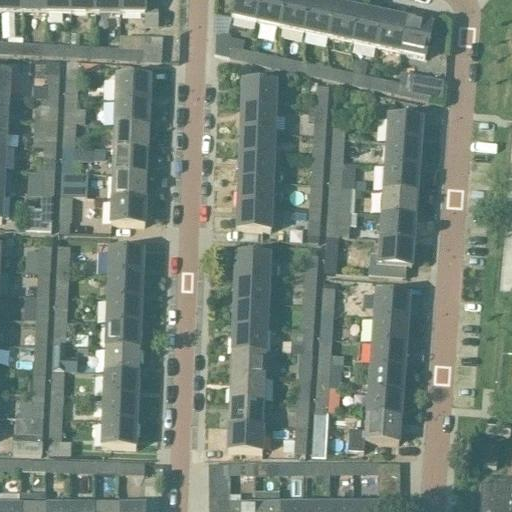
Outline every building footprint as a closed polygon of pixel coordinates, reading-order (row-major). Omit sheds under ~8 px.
[(21,0),(0,0),(0,17),(21,18),(21,0)] [(21,0),(21,18),(46,18),(45,0),(21,0)] [(45,0),(46,18),(70,18),(70,0),(45,0)] [(70,0),(70,18),(94,18),(94,0),(70,0)] [(119,18),(119,0),(94,0),(94,18),(119,18)] [(144,0),(119,0),(119,18),(144,18),(144,0)] [(255,26),(260,0),(219,0),(217,12),(231,15),(230,21),(255,26)] [(260,0),(255,26),(279,32),(285,0),(260,0)] [(297,0),(285,0),(279,32),(303,37),(310,3),(297,0)] [(310,3),(303,37),(327,42),(334,8),(310,3)] [(334,8),(327,42),(351,47),(358,13),(334,8)] [(375,52),(382,18),(358,13),(351,47),(375,52)] [(375,52),(399,57),(406,23),(382,18),(375,52)] [(406,23),(399,57),(424,62),(431,28),(406,23)] [(228,64),(246,68),(249,55),(225,50),(227,39),(213,39),(213,59),(228,63),(228,64)] [(119,65),(145,67),(145,65),(161,65),(162,42),(119,40),(119,53),(119,65)] [(21,47),(0,46),(0,57),(21,59),(21,47)] [(21,47),(21,59),(45,61),(45,49),(21,47)] [(45,49),(45,61),(70,62),(70,50),(45,49)] [(70,50),(70,62),(94,64),(94,52),(70,50)] [(94,52),(94,64),(119,65),(119,53),(94,52)] [(273,60),(249,55),(246,68),(270,73),(273,60)] [(273,60),(270,73),(294,78),(297,66),(273,60)] [(297,66),(294,78),(318,83),(321,71),(297,66)] [(65,104),(77,104),(79,68),(66,67),(65,104)] [(321,71),(318,83),(342,88),(345,76),(321,71)] [(345,76),(342,88),(366,94),(369,81),(345,76)] [(0,77),(0,102),(8,103),(9,78),(0,77)] [(58,106),(59,79),(47,78),(47,91),(33,90),(32,104),(40,104),(46,104),(58,106)] [(400,88),(398,101),(422,106),(423,105),(440,108),(441,84),(410,78),(410,81),(400,79),(401,86),(400,88)] [(115,106),(149,107),(150,82),(116,80),(115,106)] [(369,81),(366,94),(398,101),(400,88),(369,81)] [(241,112),(276,113),(277,88),(243,86),(241,112)] [(315,91),(314,115),(327,115),(328,91),(315,91)] [(18,103),(8,103),(0,102),(0,126),(6,127),(7,113),(17,113),(18,103)] [(46,104),(40,104),(40,115),(34,115),(34,129),(57,130),(58,106),(46,104)] [(76,129),(83,129),(84,115),(77,114),(77,104),(65,104),(64,128),(76,129)] [(114,130),(148,132),(149,107),(115,106),(114,130)] [(241,112),(240,136),(275,138),(276,113),(241,112)] [(300,139),(312,139),(325,140),(327,115),(314,115),(313,128),(301,127),(300,139)] [(333,116),(331,143),(344,144),(345,117),(333,116)] [(386,146),(420,149),(422,123),(387,121),(386,146)] [(0,151),(5,152),(6,138),(16,139),(16,128),(6,127),(0,126),(0,151)] [(62,154),(74,155),(76,129),(64,128),(62,154)] [(57,130),(34,129),(33,153),(44,154),(56,154),(57,130)] [(113,156),(147,157),(148,132),(114,130),(113,156)] [(275,138),(240,136),(239,161),(274,162),(275,138)] [(325,140),(312,139),(311,164),(324,164),(325,140)] [(329,167),(342,168),(344,144),(331,143),(329,167)] [(384,171),(419,173),(420,149),(386,146),(384,171)] [(56,154),(44,154),(43,178),(54,179),(56,154)] [(61,179),(73,179),(74,155),(62,154),(61,179)] [(112,181),(146,182),(147,157),(113,156),(112,181)] [(238,185),(273,187),(274,162),(239,161),(238,185)] [(324,164),(311,164),(309,188),(322,189),(324,164)] [(354,169),(342,168),(329,167),(328,192),(340,193),(353,194),(354,169)] [(382,196),(417,198),(419,173),(384,171),(382,196)] [(26,202),(42,203),(53,203),(54,179),(43,178),(27,178),(26,202)] [(60,202),(72,203),(72,189),(73,179),(61,179),(60,202)] [(111,204),(145,206),(146,182),(112,181),(111,204)] [(238,185),(237,210),(272,211),(273,187),(238,185)] [(322,189),(309,188),(308,213),(321,213),(322,189)] [(328,192),(326,216),(339,217),(340,193),(328,192)] [(382,196),(381,220),(416,222),(417,198),(382,196)] [(60,202),(59,215),(71,216),(72,203),(60,202)] [(53,203),(42,203),(41,228),(52,229),(53,203)] [(144,231),(145,206),(111,204),(110,229),(144,231)] [(272,211),(237,210),(236,235),(271,237),(272,211)] [(321,213),(308,213),(306,240),(319,241),(321,213)] [(357,218),(339,217),(326,216),(325,241),(337,242),(346,242),(347,231),(356,231),(357,218)] [(379,244),(414,247),(416,222),(381,220),(380,236),(379,244)] [(68,238),(69,228),(59,228),(58,238),(68,238)] [(336,267),(337,242),(325,241),(323,266),(336,267)] [(412,272),(414,247),(379,244),(378,261),(369,260),(368,281),(405,283),(405,272),(412,272)] [(26,277),(37,277),(50,278),(51,251),(39,250),(38,257),(27,257),(26,277)] [(56,278),(69,278),(70,252),(57,251),(56,278)] [(108,279),(142,281),(143,255),(109,254),(108,279)] [(234,284),(269,285),(270,260),(235,258),(234,284)] [(305,260),(304,287),(316,287),(318,261),(305,260)] [(49,303),(50,278),(37,277),(36,302),(49,303)] [(56,278),(55,302),(67,303),(69,278),(56,278)] [(108,304),(141,305),(142,281),(108,279),(108,304)] [(234,284),(233,308),(268,310),(269,285),(234,284)] [(316,287),(304,287),(302,311),(315,312),(316,287)] [(321,319),(333,319),(335,294),(322,293),(321,319)] [(373,322),(407,325),(409,300),(375,297),(373,322)] [(49,303),(36,302),(24,302),(23,327),(35,327),(47,328),(49,303)] [(55,302),(55,314),(67,315),(67,311),(76,312),(76,303),(67,303),(55,302)] [(107,329),(140,330),(141,305),(108,304),(107,329)] [(232,333),(267,334),(268,310),(233,308),(232,333)] [(315,312),(302,311),(301,336),(313,336),(315,312)] [(66,327),(67,315),(55,314),(54,327),(66,327)] [(331,344),(333,319),(321,319),(319,343),(331,344)] [(371,347),(405,349),(407,325),(373,322),(371,347)] [(47,328),(35,327),(34,352),(46,353),(47,328)] [(53,351),(65,351),(66,327),(54,327),(53,351)] [(106,353),(139,354),(140,330),(107,329),(106,353)] [(231,358),(266,359),(267,334),(232,333),(231,358)] [(312,361),(313,336),(301,336),(292,335),(291,360),(299,360),(312,361)] [(331,344),(319,343),(317,367),(330,368),(343,369),(343,361),(330,360),(331,344)] [(371,347),(369,371),(403,374),(405,349),(371,347)] [(65,351),(53,351),(52,376),(64,377),(76,377),(76,365),(65,365),(65,351)] [(46,353),(34,352),(33,376),(45,377),(46,353)] [(105,378),(139,379),(139,354),(106,353),(105,378)] [(230,381),(265,383),(266,359),(231,358),(230,381)] [(298,384),(310,384),(312,361),(299,360),(298,384)] [(316,392),(328,393),(330,368),(317,367),(316,392)] [(368,396),(402,398),(403,374),(369,371),(368,396)] [(32,401),(44,401),(45,377),(33,376),(32,401)] [(52,376),(51,400),(63,401),(64,377),(52,376)] [(138,404),(139,379),(105,378),(104,402),(138,404)] [(229,406),(264,408),(265,383),(230,381),(229,406)] [(296,409),(309,410),(310,384),(298,384),(296,409)] [(316,392),(314,418),(327,419),(328,393),(316,392)] [(368,396),(366,421),(400,424),(402,398),(368,396)] [(63,401),(51,400),(49,425),(62,425),(63,401)] [(31,425),(43,426),(44,401),(32,401),(31,425)] [(104,403),(103,427),(137,428),(138,404),(92,402),(104,403)] [(228,431),(263,432),(264,408),(229,406),(228,431)] [(296,409),(295,434),(307,434),(309,410),(296,409)] [(314,426),(326,427),(327,419),(314,418),(314,426)] [(400,424),(366,421),(365,437),(350,436),(349,454),(361,455),(362,445),(398,448),(400,424)] [(43,426),(31,425),(30,440),(13,439),(12,459),(40,460),(42,440),(43,426)] [(49,425),(49,435),(61,436),(62,425),(49,425)] [(137,428),(103,427),(102,452),(136,453),(137,428)] [(510,441),(511,431),(487,429),(486,439),(510,441)] [(262,458),(263,432),(228,431),(227,457),(262,458)] [(282,458),(305,459),(307,434),(295,434),(294,446),(283,446),(282,458)] [(312,450),(312,455),(325,456),(326,436),(313,435),(313,443),(312,450)] [(70,461),(71,447),(48,446),(48,460),(70,461)] [(484,450),(482,471),(496,472),(497,451),(484,450)] [(0,463),(0,488),(8,489),(8,477),(20,477),(20,464),(0,463)] [(20,477),(45,478),(45,465),(20,464),(20,477)] [(45,465),(45,478),(70,478),(70,466),(45,465)] [(94,479),(94,467),(70,466),(70,478),(94,479)] [(94,479),(119,480),(119,467),(94,467),(94,479)] [(119,467),(119,480),(144,480),(144,468),(119,467)] [(304,469),(279,470),(279,481),(304,481),(304,469)] [(328,469),(304,469),(304,481),(329,480),(328,469)] [(353,469),(328,469),(329,480),(353,480),(353,469)] [(379,469),(353,469),(353,480),(379,480),(379,469)] [(379,469),(379,480),(379,482),(399,482),(399,469),(379,469)] [(229,470),(208,470),(209,483),(229,483),(229,481),(229,470)] [(255,470),(229,470),(229,481),(255,481),(255,470)] [(279,470),(255,470),(255,481),(279,481),(279,470)] [(511,511),(511,481),(502,481),(496,488),(481,487),(479,511),(511,511)] [(399,482),(379,482),(379,494),(399,494),(399,482)] [(229,483),(209,483),(209,495),(229,495),(229,483)] [(399,494),(379,494),(379,507),(399,507),(399,494)] [(229,507),(229,495),(209,495),(209,508),(229,507)] [(45,511),(29,511),(29,502),(21,502),(21,511),(20,511),(45,511)]
